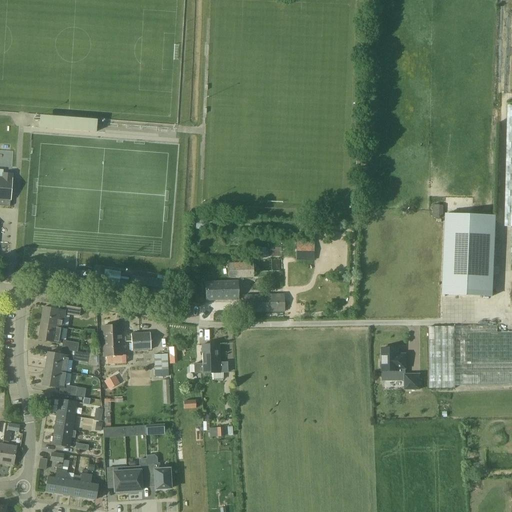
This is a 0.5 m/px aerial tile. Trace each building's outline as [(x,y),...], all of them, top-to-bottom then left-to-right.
[(33,117),(33,120),(39,121),(39,128),(96,132),(96,125),(102,125),(103,123),(33,117)] [(0,206),(10,207),(10,200),(12,174),(3,174),(2,178),(0,177),(0,206)] [(443,217),(443,204),(431,204),(431,217),(443,217)] [(493,297),(496,217),(446,214),(443,295),(493,297)] [(297,260),(314,260),(314,242),(298,242),(297,260)] [(229,279),(254,278),(253,262),(228,263),(229,279)] [(104,269),(102,286),(118,288),(121,271),(104,269)] [(164,281),(133,276),(131,292),(162,297),(164,281)] [(238,299),(237,281),(206,282),(206,300),(238,299)] [(285,312),(284,294),(245,295),(246,313),(285,312)] [(43,307),(40,324),(62,327),(64,314),(79,316),(81,308),(65,305),(64,310),(43,307)] [(59,344),(62,327),(40,324),(38,340),(59,344)] [(102,341),(125,339),(125,337),(121,337),(121,325),(102,326),(102,341)] [(430,389),(511,386),(511,332),(498,333),(498,326),(429,327),(430,389)] [(151,350),(150,333),(131,334),(132,351),(151,350)] [(125,339),(102,341),(103,356),(106,356),(106,364),(126,363),(125,355),(122,356),(122,342),(125,342),(125,339)] [(61,349),(72,351),(77,352),(78,343),(63,340),(61,349)] [(212,373),(211,345),(202,345),(203,364),(195,364),(195,374),(212,373)] [(219,345),(211,345),(212,373),(228,373),(227,363),(220,363),(219,345)] [(399,348),(383,348),(383,362),(381,362),(381,369),(383,369),(383,371),(399,371),(399,369),(406,369),(406,355),(399,355),(399,348)] [(88,354),(77,352),(72,351),(70,360),(86,363),(88,354)] [(47,353),(44,369),(66,373),(68,356),(47,353)] [(168,376),(168,353),(154,354),(155,377),(168,376)] [(64,385),(66,373),(44,369),(42,385),(59,388),(59,393),(75,396),(77,387),(64,385)] [(115,375),(104,380),(108,389),(119,383),(115,375)] [(420,375),(404,375),(404,391),(420,391),(420,375)] [(59,400),(57,414),(74,417),(76,402),(59,400)] [(195,400),(183,401),(184,410),(196,408),(195,400)] [(72,432),(74,417),(57,414),(54,429),(72,432)] [(145,426),(137,426),(137,434),(145,434),(145,426)] [(154,426),(145,426),(145,434),(155,434),(154,426)] [(224,436),(223,427),(210,428),(210,437),(224,436)] [(103,428),(103,436),(111,436),(111,428),(103,428)] [(75,433),(72,432),(54,429),(52,444),(69,447),(71,439),(74,439),(75,433)] [(16,446),(2,443),(0,453),(0,461),(13,464),(16,446)] [(62,463),(63,455),(51,453),(50,461),(62,463)] [(140,465),(126,466),(128,491),(137,491),(137,489),(141,489),(141,477),(148,476),(146,457),(139,458),(140,465)] [(147,462),(148,476),(154,476),(155,488),(171,487),(170,467),(159,468),(159,462),(147,462)] [(45,492),(57,494),(61,470),(62,465),(57,464),(55,478),(47,477),(45,492)] [(119,492),(128,491),(126,466),(107,467),(108,481),(114,480),(114,490),(119,490),(119,492)] [(66,471),(61,470),(57,494),(70,496),(72,480),(65,479),(66,471)] [(70,496),(83,498),(86,474),(81,473),(80,481),(72,480),(70,496)] [(91,475),(86,474),(83,498),(95,500),(98,484),(90,483),(91,475)]
